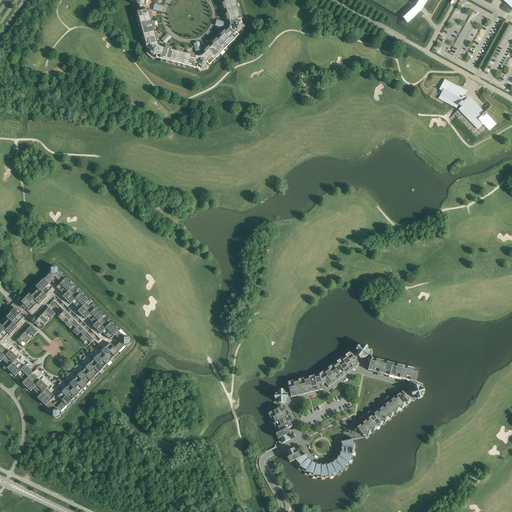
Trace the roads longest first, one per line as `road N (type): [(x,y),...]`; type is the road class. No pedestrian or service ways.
road 1 (residential): [(30,318),(5,342),(55,390),(100,344),(52,296)]
road 2 (residential): [(301,438),(288,411),(292,399),(327,390),(354,370),(400,384)]
road 3 (residential): [(400,384),(339,436),(327,460),(309,455),(301,438)]
